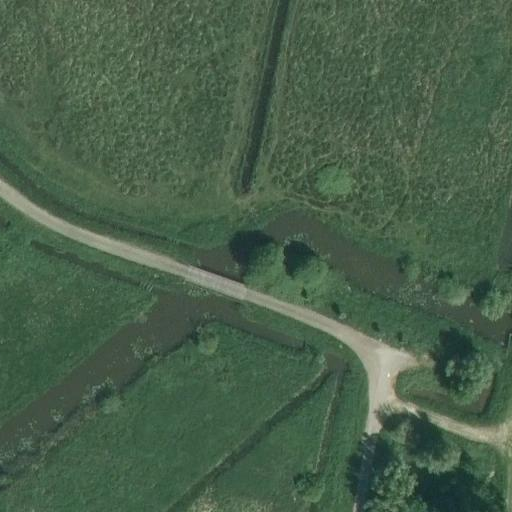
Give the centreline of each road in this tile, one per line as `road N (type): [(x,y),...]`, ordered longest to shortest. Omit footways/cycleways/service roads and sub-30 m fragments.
road 1 (track): [(0,188),(48,221),(393,355)]
road 2 (unclassified): [(360,511),(393,355)]
road 3 (track): [(511,436),(458,431),(381,398)]
